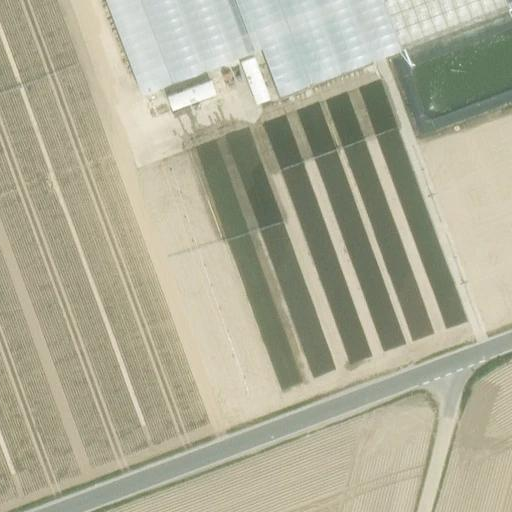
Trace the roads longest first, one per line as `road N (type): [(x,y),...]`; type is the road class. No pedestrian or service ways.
road 1 (tertiary): [(457,361),(57,511)]
road 2 (residential): [(457,361),(425,511)]
